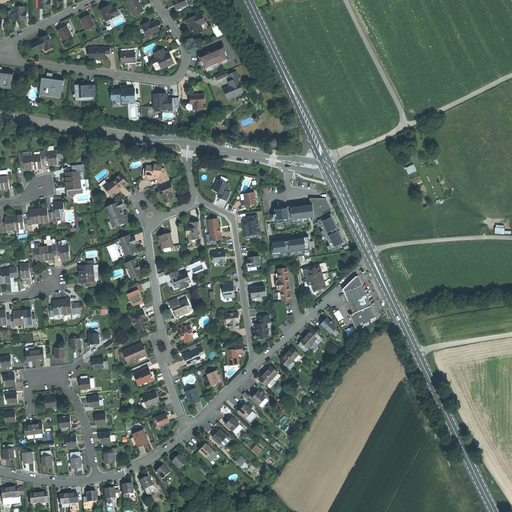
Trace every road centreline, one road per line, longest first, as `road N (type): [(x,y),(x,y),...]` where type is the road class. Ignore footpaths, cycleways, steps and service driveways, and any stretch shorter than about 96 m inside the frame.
road 1 (secondary): [(495,511),(330,170)]
road 2 (track): [(511,74),(327,162)]
road 3 (residential): [(254,368),(234,222),(194,197)]
road 4 (tertiary): [(191,145),(0,116)]
road 5 (residential): [(165,81),(0,61)]
road 6 (residential): [(161,330),(147,234),(194,197)]
road 7 (track): [(511,238),(368,251)]
road 8 (secondary): [(311,129),(249,0)]
road 9 (residential): [(96,479),(74,400),(44,376)]
